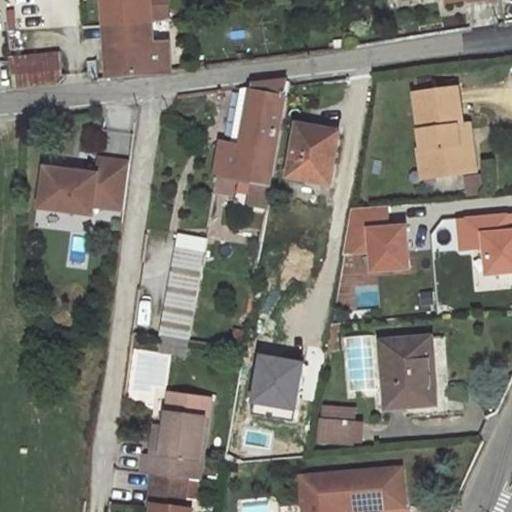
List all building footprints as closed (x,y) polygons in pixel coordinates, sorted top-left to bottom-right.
[(150,0),(105,0),(107,26),(152,23),(150,0)] [(168,0),(150,0),(152,23),(170,21),(168,0)] [(152,23),(107,26),(111,78),(170,72),(168,42),(153,43),(152,23)] [(58,84),(55,53),(10,58),(13,82),(20,81),(20,86),(13,87),(13,88),(58,84)] [(442,74),(415,78),(417,93),(453,88),(452,79),(443,81),(442,74)] [(289,81),(254,86),(243,146),(231,144),(223,142),(217,175),(238,179),(250,181),(269,185),(289,81)] [(251,87),(241,89),(231,144),(243,146),(254,86),(251,86),(251,87)] [(453,88),(417,93),(424,150),(430,149),(434,175),(476,169),(473,142),(466,143),(464,126),(458,88),(453,88)] [(340,132),(299,124),(289,176),(327,183),(331,165),(334,165),(340,132)] [(470,125),(464,126),(466,143),(473,142),(470,125)] [(424,150),(420,150),(424,177),(434,175),(430,149),(424,150)] [(124,210),(130,163),(100,160),(98,175),(47,168),(42,208),(93,215),(94,206),(124,210)] [(238,179),(217,175),(214,192),(235,196),(238,179)] [(484,175),(466,178),(468,194),(479,193),(486,186),(484,175)] [(250,181),(238,179),(235,196),(233,203),(246,206),(246,202),(250,181)] [(269,185),(250,181),(246,202),(269,207),(273,186),(269,185)] [(345,249),(374,247),(375,267),(411,264),(408,222),(390,224),(389,202),(353,205),(345,249)] [(471,244),(495,242),(497,269),(511,267),(511,211),(468,215),(471,244)] [(208,239),(179,234),(177,246),(205,251),(208,239)] [(177,246),(174,260),(203,266),(205,251),(177,246)] [(203,266),(174,260),(160,338),(163,338),(188,342),(203,266)] [(188,342),(163,338),(160,352),(186,356),(188,342)] [(432,338),(382,342),(387,409),(438,405),(432,338)] [(306,361),(265,354),(255,412),(295,419),(306,361)] [(146,456),(144,473),(155,474),(159,475),(187,479),(199,480),(211,400),(171,394),(166,428),(162,458),(152,457),(146,456)] [(355,409),(324,406),(323,418),(354,421),(355,409)] [(323,418),(320,418),(318,440),(351,443),(352,439),(359,440),(361,422),(354,421),(323,418)] [(166,428),(156,426),(152,457),(162,458),(166,428)] [(351,511),(405,508),(401,469),(301,478),(303,511),(351,511)] [(159,475),(155,507),(153,511),(192,511),(193,511),(183,510),(185,497),(187,479),(159,475)] [(199,480),(187,479),(185,497),(197,498),(199,480)]
